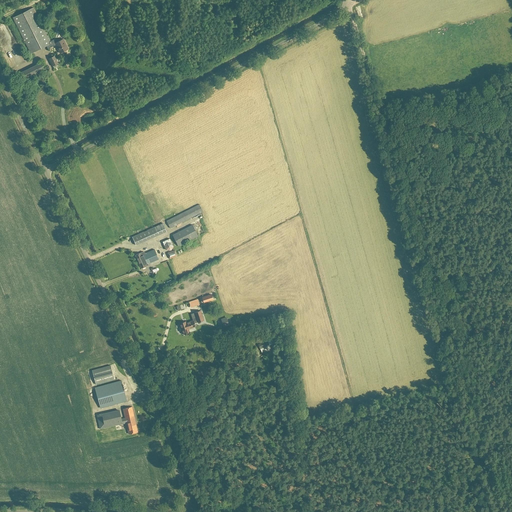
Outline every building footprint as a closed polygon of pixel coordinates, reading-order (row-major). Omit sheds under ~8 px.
[(33,7),(12,18),(31,54),(46,46),(48,49),(56,45),(60,53),(68,49),(63,39),(57,42),(55,39),(50,41),(33,7)] [(53,66),(58,63),(54,56),(49,59),(53,66)] [(22,72),(26,81),(46,71),(41,62),(22,72)] [(170,228),(202,212),(199,205),(166,221),(170,228)] [(132,237),(136,245),(166,232),(163,223),(132,237)] [(198,236),(192,225),(172,235),(178,246),(198,236)] [(162,242),(164,246),(166,250),(171,251),(173,247),(171,243),(169,239),(162,242)] [(138,262),(156,254),(154,250),(144,254),(143,252),(140,253),(135,255),(138,262)] [(175,250),(167,253),(169,259),(177,256),(175,250)] [(156,254),(138,262),(141,268),(148,265),(148,264),(158,259),(156,254)] [(211,294),(202,297),(204,303),(213,300),(211,294)] [(198,299),(189,302),(191,307),(200,304),(198,299)] [(193,321),(186,323),(186,321),(179,324),(180,327),(181,331),(183,335),(184,334),(184,336),(189,334),(188,333),(189,333),(188,329),(195,327),(194,323),(197,322),(204,321),(201,311),(194,313),(196,319),(193,320),(193,321)] [(110,366),(92,370),(96,384),(114,380),(110,366)] [(121,381),(95,388),(101,408),(126,401),(121,381)] [(103,428),(103,430),(96,432),(98,442),(123,436),(121,426),(105,430),(105,428),(126,423),(128,434),(138,432),(132,407),(123,409),(125,418),(121,419),(119,410),(97,415),(100,429),(103,428)]
